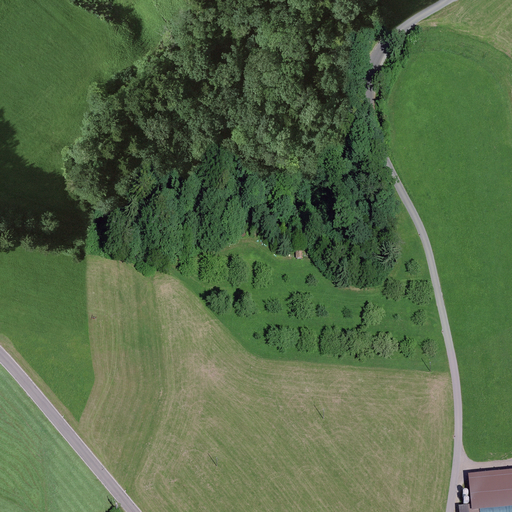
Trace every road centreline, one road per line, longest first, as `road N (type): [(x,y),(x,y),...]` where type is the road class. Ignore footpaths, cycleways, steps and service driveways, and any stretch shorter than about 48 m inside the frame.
road 1 (unclassified): [(446,0),(354,48),(344,68),(431,255),(461,423),(450,511)]
road 2 (tertiary): [(0,355),(132,511)]
